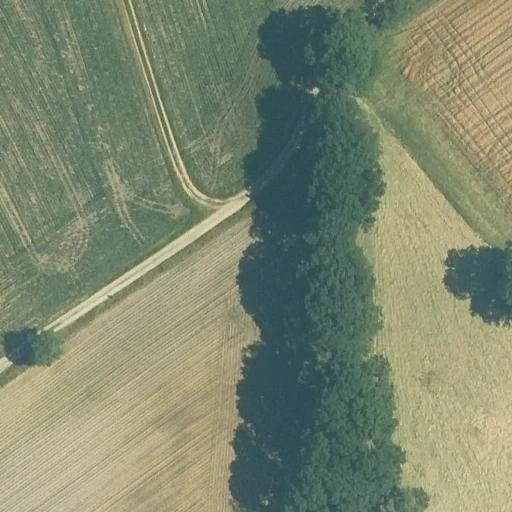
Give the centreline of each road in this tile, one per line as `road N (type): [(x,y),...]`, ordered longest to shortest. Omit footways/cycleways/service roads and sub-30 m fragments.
road 1 (track): [(395,0),(325,58),(314,120),(256,190),(0,373)]
road 2 (track): [(216,215),(199,207),(173,157),(123,0)]
